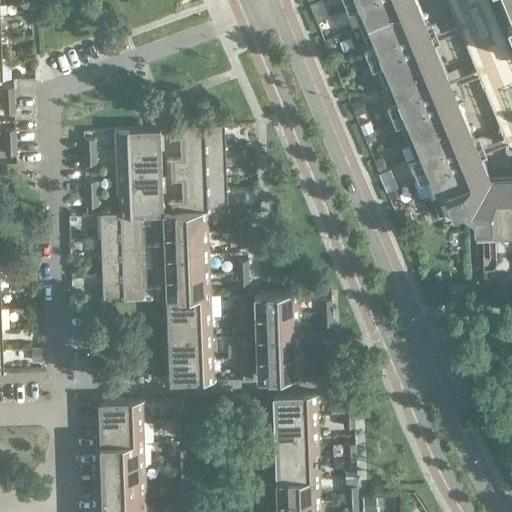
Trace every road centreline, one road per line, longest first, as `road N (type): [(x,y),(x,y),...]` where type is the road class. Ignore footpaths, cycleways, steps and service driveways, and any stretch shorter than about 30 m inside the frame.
road 1 (residential): [(51,407),(44,100),(251,9)]
road 2 (tertiary): [(251,9),(408,376)]
road 3 (tertiary): [(428,367),(272,0)]
road 4 (tertiary): [(500,511),(428,367)]
road 5 (tertiary): [(408,376),(472,511)]
